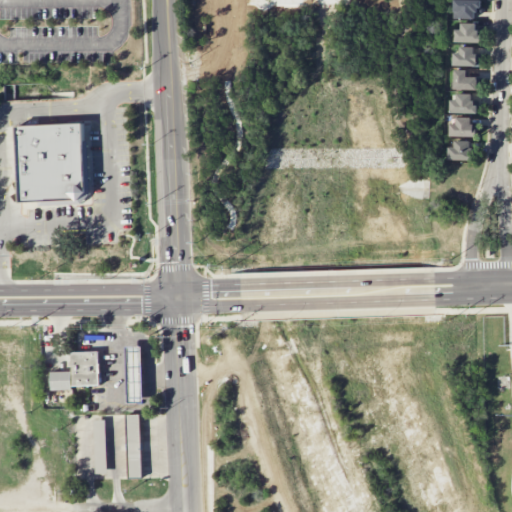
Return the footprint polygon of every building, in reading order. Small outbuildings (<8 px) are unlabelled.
[(453,18),(453,0),(481,0),(481,7),(478,7),(478,12),(475,12),(475,19),(453,18)] [(455,41),(456,29),(461,29),(461,22),(476,23),(476,29),(479,29),(479,34),(482,34),(482,41),(455,41)] [(453,64),(454,52),(460,52),(460,46),(474,46),(474,53),(477,53),(477,65),(453,64)] [(454,88),(455,69),(467,69),(467,76),(479,76),(478,89),(454,88)] [(451,112),(451,99),(457,99),(457,93),(472,93),(472,100),(475,100),(474,104),(478,105),(478,112),(451,112)] [(450,135),(450,123),(456,123),(457,116),(472,116),(472,123),(474,123),(474,128),(477,128),(477,136),(450,135)] [(23,204),(20,126),(89,123),(91,201),(23,204)] [(449,159),(449,146),(455,146),(455,140),(471,140),(470,147),(473,147),(473,150),(476,150),(476,159),(449,159)] [(130,400),(129,346),(144,345),(146,399),(130,400)] [(101,384),(75,385),(74,350),(100,349),(101,384)] [(50,388),(50,370),(70,369),(70,387),(50,388)] [(130,476),(128,413),(142,412),(144,475),(130,476)] [(96,472),(94,419),(107,418),(109,472),(96,472)]
